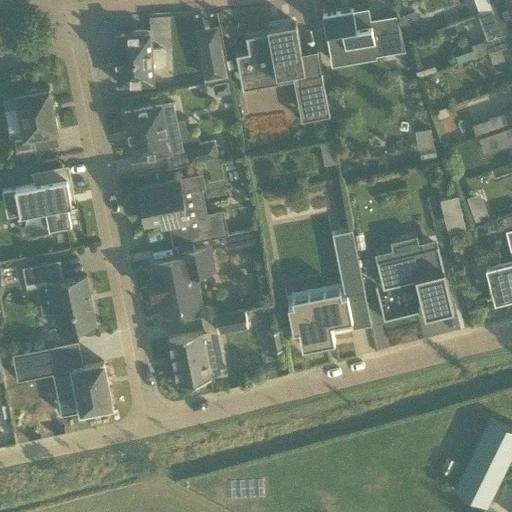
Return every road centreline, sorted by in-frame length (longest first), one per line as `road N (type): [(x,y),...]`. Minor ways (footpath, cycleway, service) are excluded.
road 1 (residential): [(148,425),(75,25)]
road 2 (residential): [(148,425),(511,333)]
road 3 (residential): [(0,457),(148,425)]
